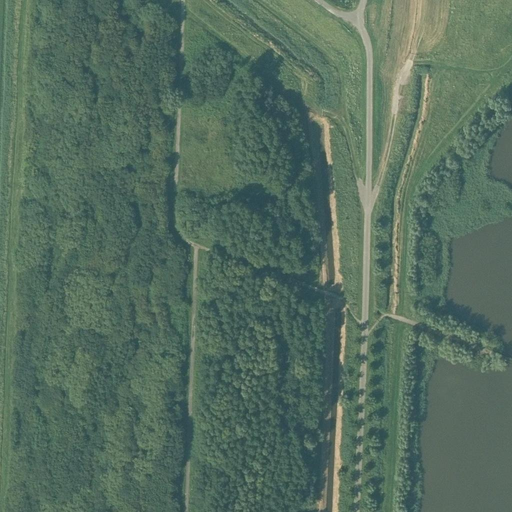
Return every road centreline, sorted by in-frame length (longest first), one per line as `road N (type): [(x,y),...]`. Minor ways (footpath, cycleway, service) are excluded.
road 1 (track): [(14,0),(0,380)]
road 2 (track): [(363,339),(369,56),(356,21)]
road 3 (track): [(367,201),(343,127),(169,0)]
road 4 (track): [(367,201),(379,182),(403,65),(483,76),(511,67)]
road 5 (track): [(355,511),(363,339)]
